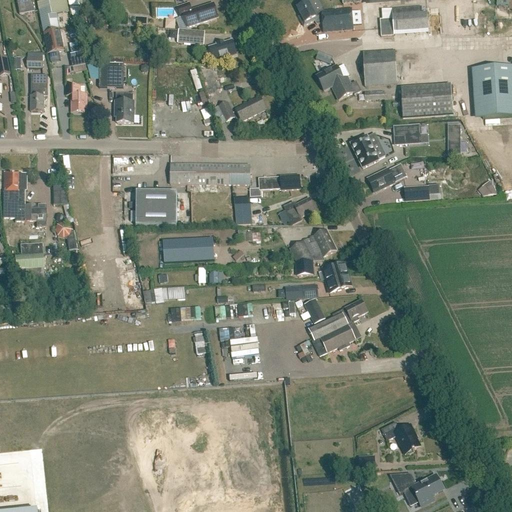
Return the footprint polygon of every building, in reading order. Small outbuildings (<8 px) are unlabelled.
[(31,0),(16,0),(20,15),(34,13),(31,0)] [(68,11),(65,0),(52,0),(50,0),(49,0),(45,0),(37,2),(47,54),(64,51),(56,13),(68,11)] [(315,22),(316,25),(323,25),(322,15),(316,18),(309,3),(297,9),(301,16),(301,17),(299,18),(304,27),(315,22)] [(178,9),(181,18),(176,20),(180,31),(188,32),(187,29),(208,23),(208,21),(217,18),(213,5),(192,12),(189,5),(178,9)] [(100,24),(101,10),(80,7),(78,22),(100,24)] [(394,36),(392,9),(381,10),(381,21),(380,21),(381,38),(394,37),(394,36)] [(352,10),(322,13),(322,15),(323,25),(323,26),(323,33),(353,30),(352,10)] [(492,15),(485,16),(486,33),(493,32),(492,15)] [(204,46),(205,33),(188,32),(180,31),(179,31),(178,44),(204,46)] [(222,63),(230,61),(229,59),(237,56),(232,42),(209,49),(214,63),(221,61),(222,63)] [(70,45),(72,57),(71,57),(72,66),(84,63),(83,55),(82,55),(79,44),(70,45)] [(365,88),(397,86),(395,51),(363,53),(365,88)] [(0,76),(0,78),(10,76),(7,58),(0,59),(0,76)] [(43,70),(43,59),(28,59),(27,70),(43,70)] [(124,90),(124,66),(101,65),(100,89),(124,90)] [(344,82),(337,68),(317,78),(324,93),(332,89),(336,90),(337,92),(336,95),(339,102),(354,94),(355,96),(361,93),(356,83),(351,86),(348,80),(344,82)] [(511,68),(472,71),(475,121),(511,118),(511,68)] [(201,89),(195,70),(188,73),(195,91),(201,89)] [(48,77),(32,77),(32,97),(31,97),(31,113),(44,113),(44,98),(48,98),(48,77)] [(403,119),(453,116),(451,86),(401,90),(403,119)] [(87,109),(88,96),(81,96),(81,88),(67,87),(67,97),(72,97),(72,113),(85,114),(85,109),(87,109)] [(199,105),(205,103),(202,93),(196,94),(199,105)] [(385,100),(385,98),(384,93),(365,94),(365,102),(385,100)] [(242,124),(267,111),(260,98),(235,110),(242,124)] [(134,125),(134,103),(116,103),(116,110),(118,110),(118,125),(134,125)] [(220,127),(227,124),(236,119),(228,104),(213,112),(220,127)] [(198,111),(201,120),(211,117),(208,108),(198,111)] [(421,145),(420,126),(394,128),(394,138),(404,138),(405,146),(421,145)] [(460,127),(447,127),(448,157),(460,157),(460,127)] [(363,170),(379,162),(367,138),(351,146),(363,170)] [(250,187),(250,184),(250,167),(171,166),(170,186),(250,187)] [(406,179),(399,166),(389,172),(388,170),(368,180),(374,193),(383,189),(383,191),(395,185),(395,184),(406,179)] [(507,172),(499,174),(505,200),(511,198),(511,182),(509,183),(507,172)] [(4,201),(4,220),(15,220),(15,223),(36,223),(36,229),(46,229),(46,207),(25,206),(25,205),(20,205),(20,174),(4,174),(4,201)] [(281,179),(259,180),(260,193),(282,191),(282,192),(301,191),(300,178),(281,179)] [(487,182),(474,190),(481,200),(494,192),(487,182)] [(53,187),(53,207),(68,206),(65,193),(64,193),(64,187),(53,187)] [(429,196),(429,188),(405,189),(406,203),(441,201),(440,195),(429,196)] [(176,229),(177,194),(136,194),(136,228),(176,229)] [(316,212),(310,200),(296,207),(294,204),(284,209),(293,227),(302,223),(301,219),(316,212)] [(237,219),(248,217),(247,210),(236,211),(237,219)] [(71,231),(68,225),(63,223),(57,226),(55,232),(57,237),(67,241),(68,253),(74,252),(76,264),(80,263),(79,255),(77,256),(76,251),(77,250),(73,232),(71,232),(71,231)] [(337,252),(327,232),(308,241),(311,247),(315,244),(320,254),(311,258),(304,244),(290,250),(297,263),(311,263),(325,262),(323,259),(337,252)] [(163,242),(164,264),(214,261),(213,239),(163,242)] [(16,272),(44,271),(42,245),(20,246),(21,257),(15,257),(16,272)] [(297,264),(297,277),(313,276),(312,263),(297,264)] [(327,284),(348,277),(344,266),(323,272),(327,284)] [(210,273),(210,284),(222,284),(222,273),(210,273)] [(348,277),(327,284),(330,295),(336,293),(337,293),(351,289),(348,277)] [(296,301),(318,299),(317,286),(295,288),(296,301)] [(159,302),(189,300),(188,288),(158,290),(159,302)] [(149,304),(159,303),(158,291),(148,292),(149,304)] [(315,326),(325,320),(315,301),(304,306),(308,313),(301,317),(304,322),(311,318),(315,326)] [(339,352),(350,347),(349,345),(355,342),(348,327),(359,322),(357,319),(367,315),(361,302),(332,316),(334,319),(308,332),(314,342),(312,343),(319,359),(338,350),(339,352)] [(285,304),(286,315),(295,315),(294,303),(285,304)] [(200,320),(200,308),(174,309),(175,321),(200,320)] [(232,329),(216,330),(217,341),(232,340),(232,329)] [(400,432),(396,424),(382,431),(387,443),(396,438),(405,456),(421,448),(415,436),(416,436),(411,427),(400,432)] [(500,450),(489,455),(492,462),(503,457),(500,450)] [(375,472),(375,458),(359,459),(360,473),(375,472)] [(422,509),(431,504),(434,503),(432,498),(443,492),(439,484),(439,483),(438,484),(436,480),(437,480),(437,479),(436,479),(436,478),(417,487),(411,476),(396,477),(397,489),(396,490),(400,497),(413,490),(416,496),(415,496),(417,499),(422,509)] [(360,491),(348,497),(355,511),(364,511),(369,510),(360,491)]
